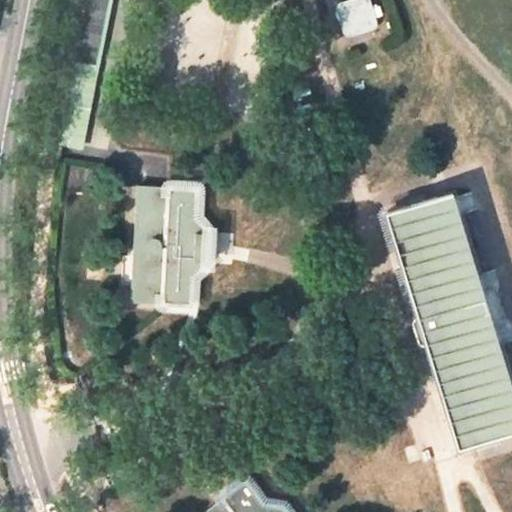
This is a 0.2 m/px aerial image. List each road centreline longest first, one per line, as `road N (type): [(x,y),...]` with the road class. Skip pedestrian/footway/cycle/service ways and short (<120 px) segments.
road 1 (tertiary): [(0,161),(30,0)]
road 2 (tertiary): [(39,511),(0,373)]
